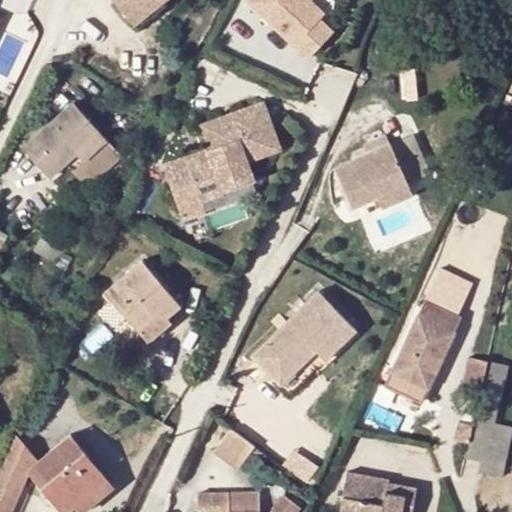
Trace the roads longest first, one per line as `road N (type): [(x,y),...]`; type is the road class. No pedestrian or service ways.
road 1 (residential): [(149,511),(227,346)]
road 2 (unknown): [(0,135),(64,0)]
